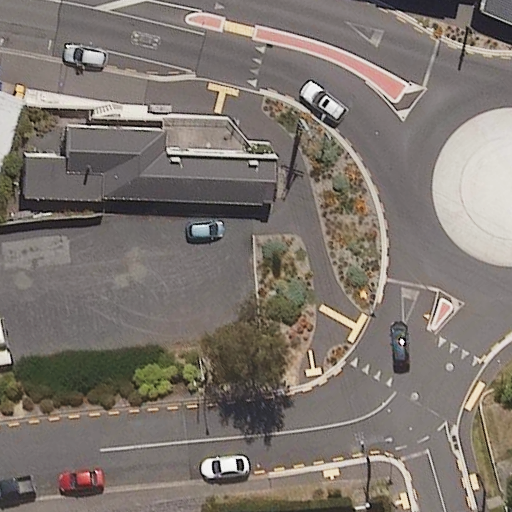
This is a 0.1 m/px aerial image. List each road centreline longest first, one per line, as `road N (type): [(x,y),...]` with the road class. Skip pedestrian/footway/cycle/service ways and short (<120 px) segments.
road 1 (residential): [(393,395),(377,410),(335,423),(0,466)]
road 2 (secondary): [(110,0),(294,44),(357,67),(442,115)]
road 3 (secondary): [(452,278),(429,256),(408,199),(411,168),(442,115)]
road 4 (residential): [(393,395),(452,278)]
road 5 (residential): [(444,511),(428,450),(393,395)]
